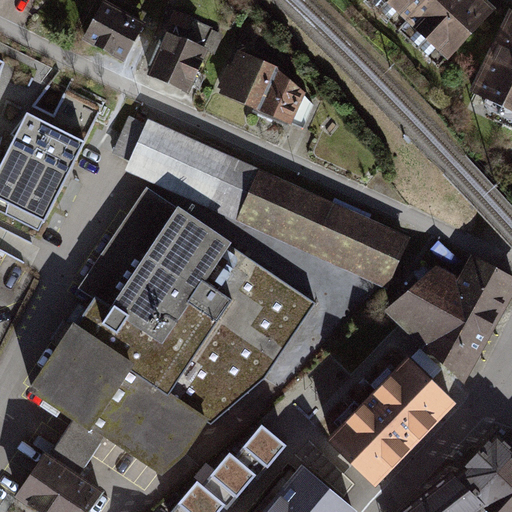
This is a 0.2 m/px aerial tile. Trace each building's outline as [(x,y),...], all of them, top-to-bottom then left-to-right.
[(481,0),(374,0),(449,67),(498,15),(481,0)] [(107,3),(86,45),(130,67),(150,26),(107,3)] [(174,27),(152,80),(194,100),(213,54),(218,55),(224,37),(175,12),(169,25),(174,27)] [(511,13),(471,100),(511,118),(511,13)] [(251,23),(242,46),(254,53),(264,29),(251,23)] [(239,52),(222,97),(297,131),(311,99),(284,69),(239,52)] [(408,237),(151,119),(128,169),(386,286),(408,237)] [(90,147),(32,120),(0,185),(0,201),(52,227),(90,147)] [(45,448),(14,495),(41,511),(86,511),(102,488),(79,472),(104,434),(163,472),(189,450),(205,418),(212,424),(267,378),(316,305),(228,244),(231,240),(146,184),(79,285),(94,296),(76,323),(71,320),(26,386),(73,419),(49,451),(45,448)] [(2,250),(30,258),(35,244),(7,235),(2,250)] [(437,266),(389,309),(464,380),(511,296),(511,280),(472,262),(459,280),(437,266)] [(408,354),(327,437),(376,484),(456,401),(408,354)] [(195,480),(168,511),(216,511),(224,503),(227,506),(255,473),(258,475),(286,442),(262,422),(234,455),(228,451),(200,484),(195,480)] [(460,470),(406,511),(474,511),(486,503),(496,511),(511,511),(511,446),(495,431),(460,470)] [(353,511),(357,509),(302,463),(260,511),(353,511)]
